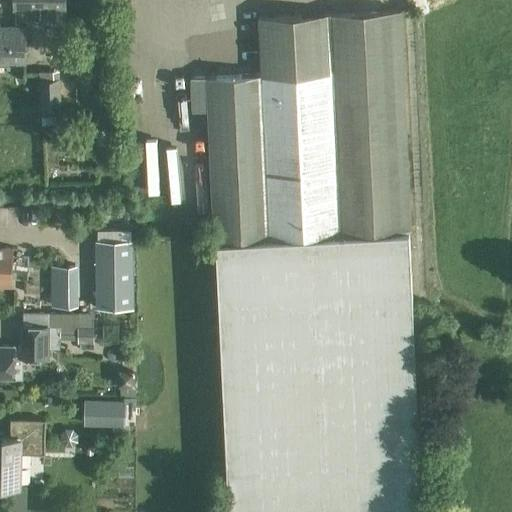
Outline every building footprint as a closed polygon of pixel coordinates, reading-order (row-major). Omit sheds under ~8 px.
[(67,0),(15,0),(16,9),(67,10),(67,0)] [(422,511),(408,228),(411,228),(401,9),(261,15),(263,74),(191,77),(192,111),(208,110),(214,237),(217,237),(230,511),(422,511)] [(0,61),(27,62),(27,26),(0,25),(0,61)] [(53,78),(52,70),(39,71),(41,118),(50,118),(49,107),(61,106),(60,78),(53,78)] [(98,307),(102,307),(131,307),(132,307),(132,302),(132,239),(98,239),(98,305),(98,307)] [(0,285),(13,286),(14,248),(0,247),(0,285)] [(93,343),(94,312),(23,311),(22,323),(21,323),(21,347),(0,346),(0,373),(12,374),(12,358),(49,359),(50,326),(56,326),(56,339),(79,339),(79,343),(93,343)] [(134,383),(134,370),(120,370),(120,383),(134,383)] [(126,425),(126,399),(87,399),(87,425),(126,425)] [(12,436),(0,435),(0,483),(20,484),(21,451),(43,452),(44,420),(13,418),(12,436)]
